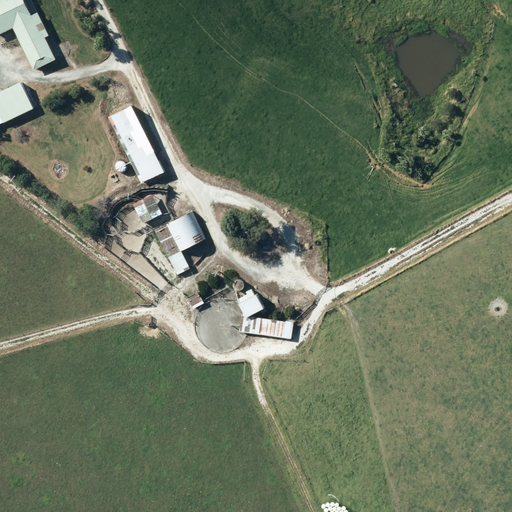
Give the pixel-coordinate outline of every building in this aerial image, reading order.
[(0,0),(0,36),(14,30),(33,72),(53,63),(25,0),(0,0)] [(0,127),(38,108),(24,81),(0,93),(0,127)] [(134,106),(109,119),(143,186),(168,173),(134,106)] [(154,198),(135,208),(143,224),(162,214),(154,198)] [(193,211),(168,224),(155,230),(176,274),(189,268),(182,253),(207,241),(193,211)] [(258,292),(238,302),(247,319),(266,309),(258,292)]
